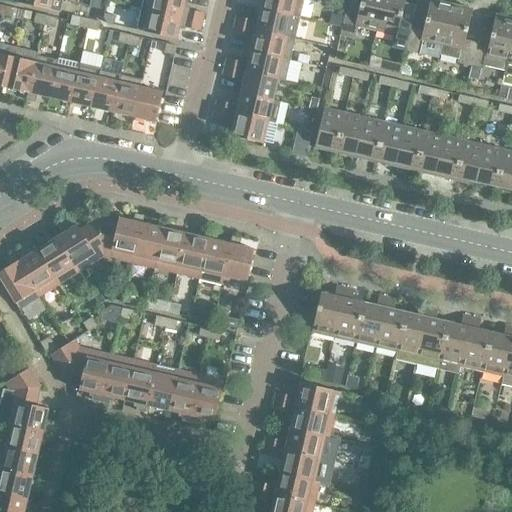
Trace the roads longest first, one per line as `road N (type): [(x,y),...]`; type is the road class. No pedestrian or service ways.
road 1 (residential): [(244,449),(299,202)]
road 2 (unclassified): [(299,202),(511,253)]
road 3 (unclassified): [(0,196),(79,158),(179,175)]
road 4 (residential): [(179,175),(221,0)]
road 5 (residential): [(244,449),(69,409)]
road 6 (residential): [(69,409),(0,298)]
road 7 (unclassified): [(179,175),(299,202)]
